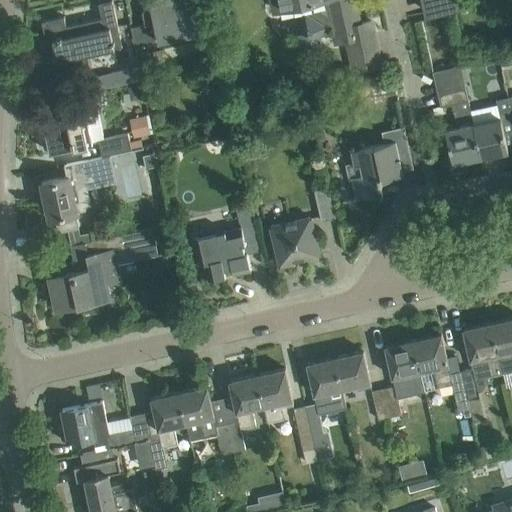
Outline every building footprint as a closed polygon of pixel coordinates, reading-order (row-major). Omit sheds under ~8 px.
[(42,21),(47,44),(54,43),(57,60),(122,46),(117,19),(112,0),(109,0),(98,2),(102,17),(66,25),(64,16),(42,21)] [(153,49),(203,38),(195,4),(194,0),(149,0),(151,6),(146,7),(143,11),(146,23),(130,26),(135,46),(142,76),(158,73),(155,59),(153,49)] [(336,42),(348,40),(354,70),(381,64),(371,20),(360,23),(354,0),(273,0),(275,8),(294,4),(298,21),(292,32),(313,45),(320,35),(334,32),(336,42)] [(424,0),(428,12),(457,6),(456,0),(424,0)] [(511,54),(502,57),(503,65),(511,63),(511,54)] [(463,77),(460,65),(433,71),(435,83),(463,77)] [(129,68),(112,72),(115,85),(132,81),(129,68)] [(466,88),(463,77),(435,83),(438,95),(466,88)] [(394,79),(374,84),(357,88),(360,100),(397,92),(394,79)] [(129,92),(137,97),(143,96),(141,83),(128,86),(129,92)] [(452,104),(457,126),(446,129),(453,162),(480,156),(470,110),(471,110),(466,88),(438,95),(440,106),(452,104)] [(498,104),(471,110),(470,110),(480,156),(508,150),(504,134),(511,132),(511,114),(506,90),(496,93),(498,104)] [(93,141),(99,139),(103,138),(98,111),(94,92),(75,96),(79,115),(43,122),(50,152),(56,150),(69,148),(93,143),(93,141)] [(151,134),(147,117),(129,120),(133,138),(151,134)] [(103,156),(132,150),(130,142),(128,133),(103,138),(99,139),(103,156)] [(142,140),(130,142),(132,150),(143,147),(142,140)] [(352,150),(355,165),(361,164),(364,175),(352,178),(357,197),(383,191),(380,181),(382,180),(381,175),(388,173),(389,177),(402,174),(395,140),(352,150)] [(144,154),(146,167),(159,165),(157,152),(144,154)] [(88,187),(97,185),(103,183),(97,157),(91,159),(84,160),(64,164),(67,176),(42,182),(49,218),(55,217),(58,231),(67,229),(79,227),(76,213),(75,210),(85,208),(90,200),(88,187)] [(322,220),(335,217),(328,186),(315,189),(322,220)] [(251,201),(236,205),(240,222),(255,219),(251,201)] [(314,238),(310,219),(310,218),(272,226),(277,244),(281,263),(313,256),(309,239),(314,238)] [(92,240),(87,241),(90,253),(88,254),(91,267),(76,270),(50,276),(57,309),(64,308),(64,310),(76,307),(75,305),(111,297),(108,281),(119,278),(117,267),(116,262),(143,257),(141,246),(157,243),(154,226),(107,236),(92,240)] [(199,264),(205,262),(208,279),(226,275),(225,272),(233,270),(234,273),(251,269),(247,250),(243,232),(242,232),(241,227),(225,230),(226,234),(218,235),(217,232),(194,237),(195,244),(199,264)] [(69,237),(71,245),(87,241),(92,240),(91,232),(81,234),(69,237)] [(168,250),(164,256),(165,264),(171,268),(181,266),(178,248),(168,250)] [(511,316),(492,321),(503,373),(511,370),(511,316)] [(463,328),(465,334),(472,368),(461,370),(468,398),(480,396),(478,390),(482,389),(488,379),(488,376),(503,373),(492,321),(463,328)] [(453,383),(461,419),(472,416),(468,398),(461,370),(450,373),(442,333),(413,339),(420,371),(436,368),(440,386),(453,383)] [(420,371),(413,339),(385,345),(393,382),(407,379),(406,374),(420,371)] [(364,350),(335,356),(337,362),(343,388),(358,385),(359,390),(372,387),(368,369),(364,350)] [(335,356),(307,362),(309,369),(312,382),(316,400),(316,403),(319,413),(347,406),(343,388),(337,362),(335,356)] [(285,367),(258,373),(259,380),(265,406),(268,422),(284,418),(281,407),(294,404),(290,387),(285,367)] [(239,422),(228,424),(234,451),(244,449),(240,430),(256,427),(252,409),(265,406),(259,380),(258,373),(229,380),(231,386),(233,395),(239,422)] [(89,400),(118,399),(117,381),(89,382),(89,400)] [(208,384),(180,391),(181,397),(187,423),(191,439),(202,437),(218,433),(222,454),(234,451),(228,424),(217,427),(211,400),(208,384)] [(390,417),(402,414),(396,385),(383,388),(390,417)] [(390,417),(383,388),(372,390),(379,419),(390,417)] [(143,412),(130,415),(130,416),(132,429),(134,442),(149,438),(151,449),(151,450),(155,469),(166,466),(162,446),(176,443),(173,426),(187,423),(181,397),(180,391),(151,397),(153,403),(154,410),(160,436),(154,437),(153,433),(148,435),(143,412)] [(66,426),(59,427),(62,440),(69,439),(70,442),(75,441),(89,438),(93,437),(95,444),(106,442),(108,448),(134,442),(132,429),(130,416),(114,419),(107,421),(103,400),(89,403),(62,409),(66,426)] [(316,403),(305,405),(311,434),(318,459),(334,456),(328,430),(322,432),(319,413),(316,403)] [(305,405),(293,408),(305,463),(318,460),(318,459),(311,434),(305,405)] [(490,447),(479,449),(481,460),(492,458),(490,447)] [(117,458),(74,467),(77,481),(86,479),(92,511),(136,511),(132,488),(124,490),(123,482),(112,485),(109,473),(119,471),(117,458)] [(438,476),(412,484),(414,491),(440,483),(438,476)] [(259,502),(247,505),(248,511),(256,511),(285,506),(282,491),(258,496),(259,502)] [(511,511),(511,500),(497,505),(498,509),(488,511),(511,511)]
